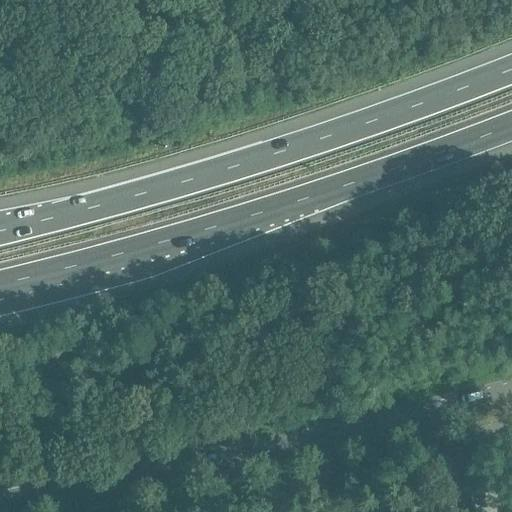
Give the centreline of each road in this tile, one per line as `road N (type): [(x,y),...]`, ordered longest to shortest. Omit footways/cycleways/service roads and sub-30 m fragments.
road 1 (motorway): [(511,66),(387,117),(0,230)]
road 2 (motorway): [(0,285),(226,224),(511,125)]
road 3 (primary): [(0,509),(511,400)]
